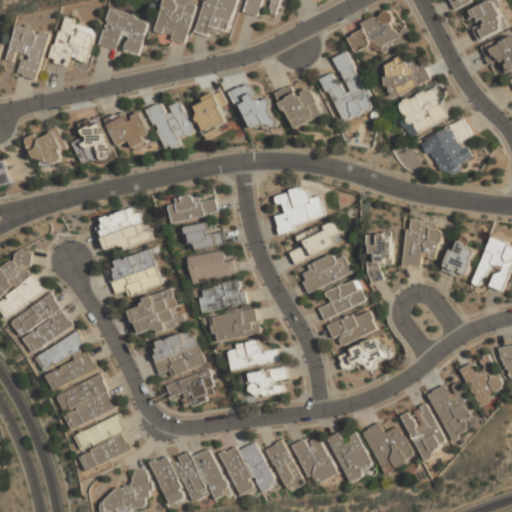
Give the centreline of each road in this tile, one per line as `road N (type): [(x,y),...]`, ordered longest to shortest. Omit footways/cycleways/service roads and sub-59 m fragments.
road 1 (residential): [(511,207),(266,161),(22,211)]
road 2 (residential): [(511,317),(460,337),(412,376),(356,404),(146,432)]
road 3 (residential): [(366,0),(256,56),(0,113)]
road 4 (residential): [(324,410),(308,341),(255,240),(241,162)]
road 5 (residential): [(70,260),(149,409),(173,429)]
road 6 (residential): [(511,134),(463,84),(421,0)]
road 7 (tertiary): [(55,511),(36,441),(0,374)]
